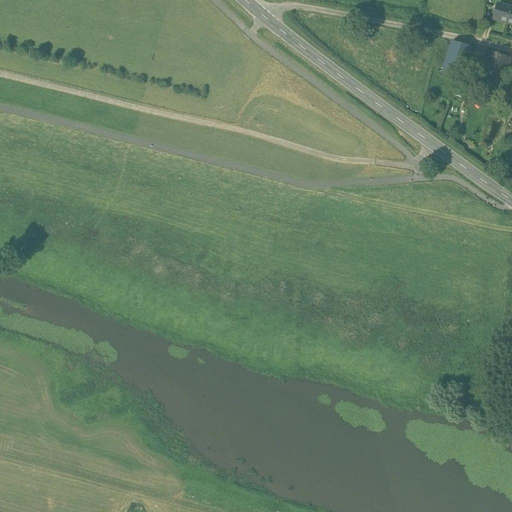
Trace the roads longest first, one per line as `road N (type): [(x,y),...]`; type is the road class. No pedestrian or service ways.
road 1 (track): [(0,74),(326,157),(400,163),(436,176)]
road 2 (tertiary): [(511,200),(247,0)]
